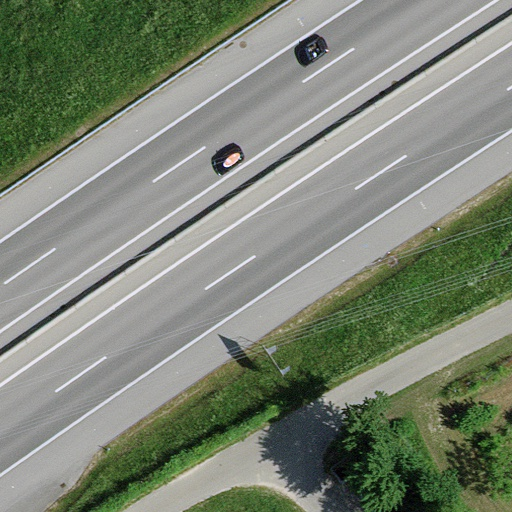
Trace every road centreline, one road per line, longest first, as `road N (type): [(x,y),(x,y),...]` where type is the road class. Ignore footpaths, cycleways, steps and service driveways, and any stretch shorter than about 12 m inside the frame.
road 1 (motorway): [(0,430),(511,86)]
road 2 (motorway): [(428,0),(0,286)]
road 3 (track): [(511,316),(153,511)]
